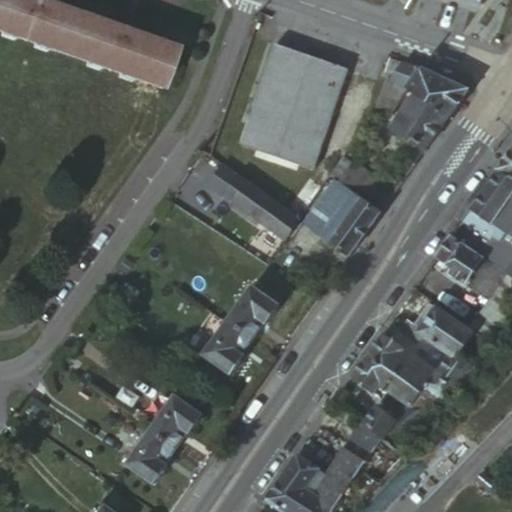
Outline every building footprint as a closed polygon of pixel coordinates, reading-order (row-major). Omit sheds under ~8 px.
[(175,55),(132,39),(119,34),(47,8),(34,3),(24,0),(0,0),(0,32),(162,91),(175,55)] [(35,0),(34,3),(47,8),(49,3),(41,0),(35,0)] [(119,34),(132,39),(134,33),(121,28),(119,34)] [(350,72),(334,67),(276,49),(241,152),(316,175),(350,72)] [(399,79),(406,66),(393,62),(389,76),(399,79)] [(411,93),(423,72),(406,66),(399,79),(405,81),(401,86),(411,93)] [(451,122),(471,95),(423,72),(411,93),(419,99),(427,106),(451,122)] [(400,105),(411,93),(401,86),(388,82),(382,99),(400,105)] [(392,112),(400,105),(382,99),(377,116),(381,116),(387,114),(392,112)] [(416,123),(427,106),(419,99),(406,116),(416,123)] [(427,156),(451,122),(427,106),(416,123),(404,140),(427,156)] [(394,133),(404,140),(416,123),(406,116),(394,133)] [(511,157),(501,174),(511,182),(511,157)] [(344,160),(330,179),(337,185),(346,171),(344,169),(348,163),(344,160)] [(360,202),(377,179),(354,162),(351,165),(346,171),(361,182),(351,195),(356,199),(360,202)] [(337,185),(351,195),(361,182),(346,171),(337,185)] [(511,182),(501,174),(473,214),(507,238),(511,230),(511,182)] [(301,224),(325,241),(356,199),(351,195),(337,185),(330,179),(298,222),(301,224)] [(382,218),(398,195),(377,179),(360,202),(365,205),(382,218)] [(298,222),(240,181),(226,201),(286,244),(301,224),(298,222)] [(325,241),(334,247),(365,205),(360,202),(356,199),(325,241)] [(351,260),(382,218),(365,205),(334,247),(351,260)] [(507,238),(473,214),(466,224),(494,245),(504,242),(507,238)] [(455,273),(470,252),(454,240),(439,262),(455,273)] [(466,289),(485,263),(470,252),(455,273),(451,278),(466,289)] [(507,279),(507,278),(485,263),(466,289),(489,304),(507,279)] [(491,346),(511,317),(511,281),(507,278),(507,279),(489,304),(469,331),(476,335),(491,346)] [(228,325),(255,345),(268,328),(270,330),(283,313),(254,290),(228,325)] [(421,333),(436,312),(429,308),(415,329),(421,333)] [(457,361),(471,343),(473,339),(436,312),(421,333),(418,337),(424,341),(451,360),(456,364),(457,361)] [(245,359),(255,345),(228,325),(204,358),(235,380),(248,362),(245,359)] [(418,337),(421,333),(415,329),(410,325),(404,335),(414,343),(418,337)] [(486,353),(491,346),(476,335),(473,339),(471,343),(486,353)] [(418,337),(414,343),(420,347),(424,341),(418,337)] [(405,355),(384,340),(369,360),(391,376),(405,355)] [(414,415),(424,399),(439,378),(405,355),(391,376),(380,390),(402,405),(414,415)] [(473,372),(483,358),(467,356),(462,364),(473,372)] [(391,376),(369,360),(354,382),(376,397),(380,390),(391,376)] [(445,413),(473,372),(462,364),(457,361),(456,364),(451,360),(439,378),(424,399),(434,406),(445,413)] [(153,435),(179,453),(192,436),(194,438),(207,420),(179,400),(153,435)] [(398,425),(402,427),(418,417),(414,415),(402,405),(390,419),(398,425)] [(365,428),(385,443),(398,425),(390,419),(378,410),(365,428)] [(168,468),(179,453),(153,435),(128,468),(157,489),(171,470),(168,468)] [(330,481),(344,490),(345,491),(365,466),(348,454),(330,481)] [(300,461),(285,481),(305,494),(319,473),(300,461)] [(319,473),(305,494),(317,502),(330,481),(319,473)] [(267,506),(276,511),(310,511),(317,502),(305,494),(285,481),(267,506)] [(317,502),(328,509),(344,490),(330,481),(317,502)] [(310,511),(326,511),(328,509),(317,502),(310,511)]
